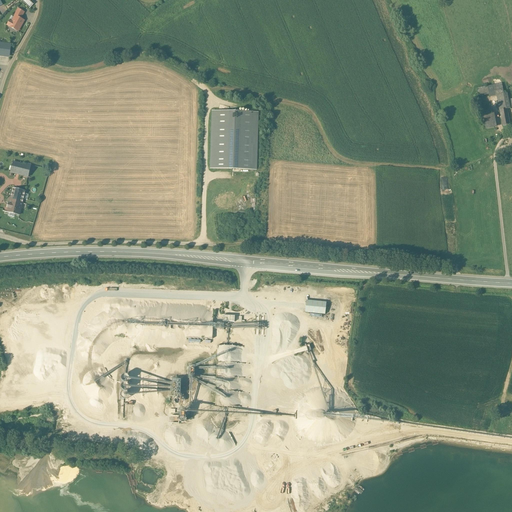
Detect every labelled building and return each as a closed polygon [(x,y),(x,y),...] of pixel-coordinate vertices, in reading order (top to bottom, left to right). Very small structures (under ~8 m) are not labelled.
[(24,12),(18,9),(14,16),(15,17),(15,16),(20,19),(24,12)] [(20,19),(15,16),(15,17),(12,22),(10,21),(7,25),(10,26),(10,27),(18,31),(24,21),(20,19)] [(11,45),(0,43),(0,53),(9,55),(11,45)] [(502,84),(494,86),(496,96),(504,94),(502,84)] [(488,87),(478,89),(479,96),(489,94),(488,87)] [(507,94),(498,96),(500,110),(507,109),(510,108),(508,100),(507,94)] [(507,109),(500,110),(503,126),(510,125),(507,109)] [(258,170),(260,112),(212,110),(211,148),(217,148),(217,156),(215,156),(214,164),(215,164),(215,169),(258,170)] [(491,113),(483,114),(486,129),(494,128),(491,113)] [(26,166),(13,163),(10,173),(28,177),(31,165),(26,164),(26,166)] [(25,192),(13,189),(8,212),(19,215),(25,192)] [(325,304),(306,302),(305,313),(324,315),(325,304)] [(220,315),(220,321),(239,322),(239,312),(235,312),(235,315),(220,315)]
